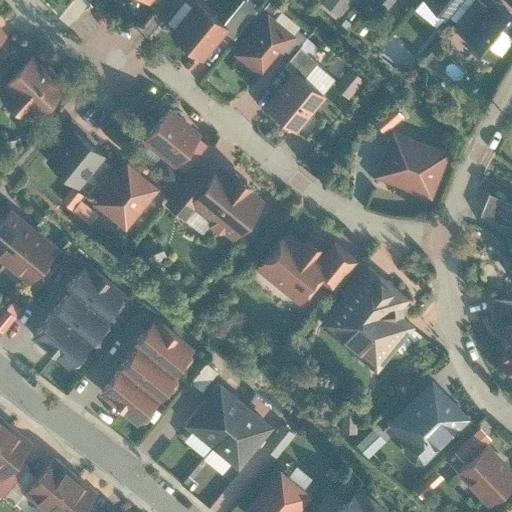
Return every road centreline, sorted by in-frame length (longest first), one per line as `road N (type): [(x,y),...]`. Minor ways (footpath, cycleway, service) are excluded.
road 1 (residential): [(19,0),(74,47),(163,71),(311,192),(355,217),(443,238)]
road 2 (residential): [(180,511),(0,369)]
road 3 (residential): [(443,238),(458,350),(511,420)]
road 4 (residential): [(511,87),(452,200),(443,238)]
